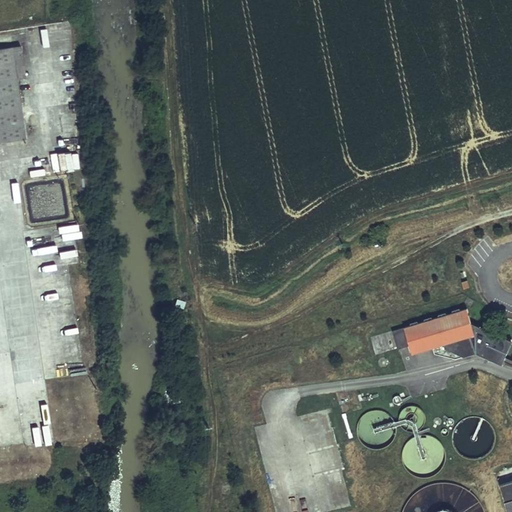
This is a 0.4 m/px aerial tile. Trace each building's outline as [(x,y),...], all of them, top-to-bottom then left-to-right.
[(9,30),(0,31),(0,130),(24,126),(12,53),(24,52),(21,38),(10,40),(9,30)] [(472,314),(470,308),(395,331),(401,349),(413,345),(416,353),(436,347),(447,343),(449,349),(462,353),(478,348),(474,335),(467,315),(472,314)] [(467,315),(474,335),(478,334),(472,314),(467,315)] [(447,343),(436,347),(438,353),(459,358),(479,352),(478,348),(462,353),(449,349),(447,343)] [(38,426),(39,443),(52,442),(50,425),(38,426)] [(511,511),(511,481),(501,485),(509,511),(511,511)]
